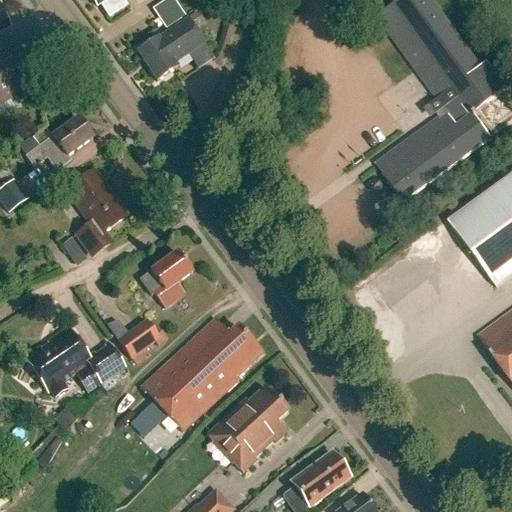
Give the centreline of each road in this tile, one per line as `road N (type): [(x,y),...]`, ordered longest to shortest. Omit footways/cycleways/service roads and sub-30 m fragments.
road 1 (unclassified): [(425,511),(173,168)]
road 2 (track): [(202,208),(0,316)]
road 3 (unclassified): [(173,168),(60,0)]
road 4 (residential): [(173,168),(248,0)]
